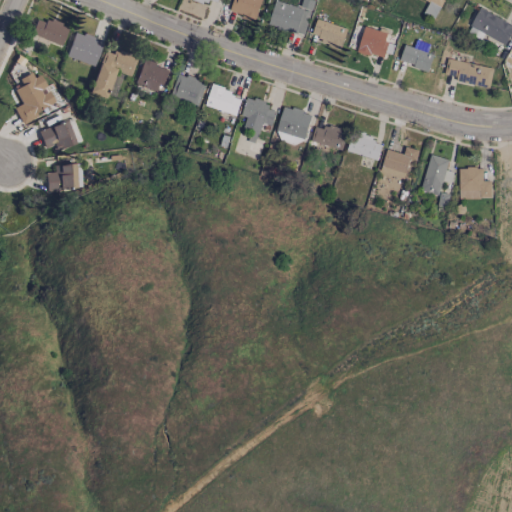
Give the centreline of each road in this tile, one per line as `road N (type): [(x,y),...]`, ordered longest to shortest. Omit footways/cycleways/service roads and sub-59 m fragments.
road 1 (track): [(165,511),(368,346),(491,276),(511,246)]
road 2 (residential): [(511,123),(464,125),(93,0)]
